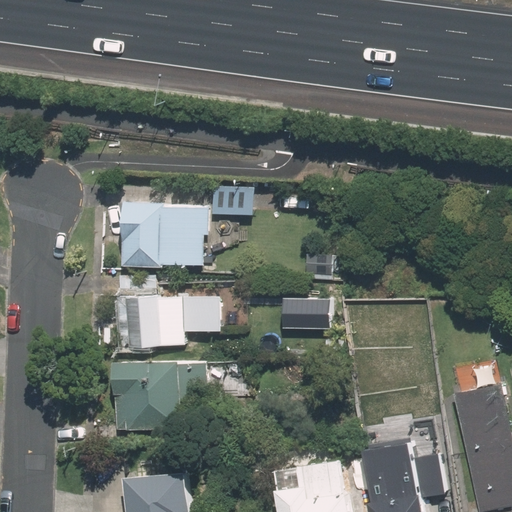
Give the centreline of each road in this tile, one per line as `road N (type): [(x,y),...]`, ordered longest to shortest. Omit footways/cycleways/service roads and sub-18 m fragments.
road 1 (residential): [(24,511),(37,190)]
road 2 (motorway): [(511,40),(210,0)]
